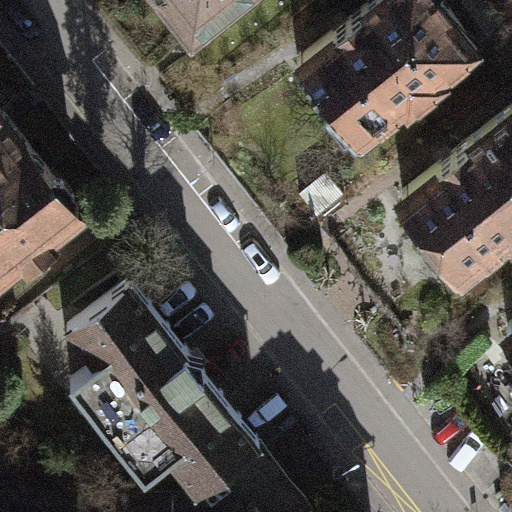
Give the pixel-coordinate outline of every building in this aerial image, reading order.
[(168,0),(172,1),(193,27),(226,0),(168,0)] [(444,0),(367,0),(298,54),(359,132),(476,41),(444,0)] [(511,98),(401,188),(464,267),(511,228),(511,98)] [(0,107),(0,106),(0,267),(22,250),(27,257),(55,234),(50,228),(79,204),(70,193),(71,182),(61,169),(51,169),(0,107)] [(129,269),(64,321),(94,359),(74,375),(149,470),(170,453),(197,487),(262,436),(129,269)] [(511,326),(508,322),(445,372),(511,456),(511,326)] [(197,487),(93,487),(93,511),(320,511),(262,436),(197,487)] [(0,511),(93,511),(93,487),(30,487),(0,455),(0,511)]
